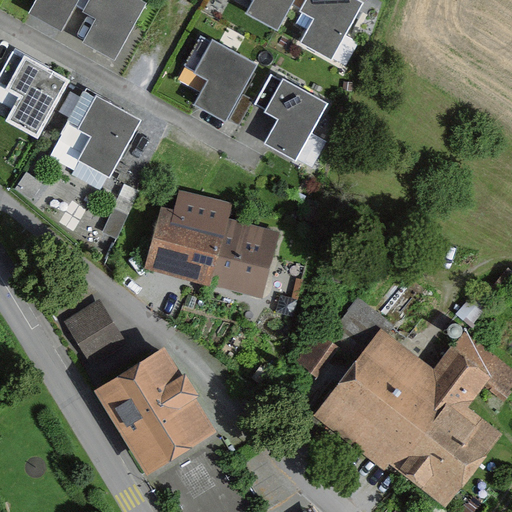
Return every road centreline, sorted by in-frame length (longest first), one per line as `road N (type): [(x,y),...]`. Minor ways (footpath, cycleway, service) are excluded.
road 1 (residential): [(355,511),(0,199)]
road 2 (residential): [(0,19),(254,160)]
road 3 (residential): [(0,283),(144,511)]
